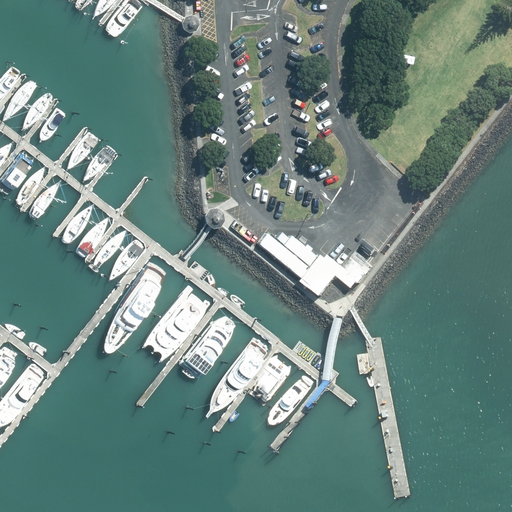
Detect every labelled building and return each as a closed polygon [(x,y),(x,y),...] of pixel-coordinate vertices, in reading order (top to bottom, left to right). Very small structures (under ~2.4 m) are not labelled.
[(187,31),(188,31),(189,31),(190,31),(191,31),(193,30),(194,29),(195,28),(196,27),(197,26),(198,24),(198,23),(198,21),(198,20),(197,18),(196,17),(195,16),(194,15),(193,14),(191,13),(190,13),(188,13),(187,13),(185,14),(184,15),(183,16),(182,17),(181,18),(180,20),(180,21),(180,23),(180,24),(181,26),(182,27),(183,28),(184,29),(185,30),(187,31)] [(235,220),(230,226),(243,236),(248,229),(235,220)] [(340,267),(324,254),(322,257),(318,253),(316,256),(290,235),(281,246),(265,233),(261,239),(257,243),(322,296),(342,273),(338,269),(340,267)] [(371,238),(365,245),(374,252),(379,245),(371,238)] [(350,259),(342,269),(362,284),(369,274),(350,259)] [(345,316),(338,315),(328,380),(308,406),(313,410),(335,381),(345,316)]
